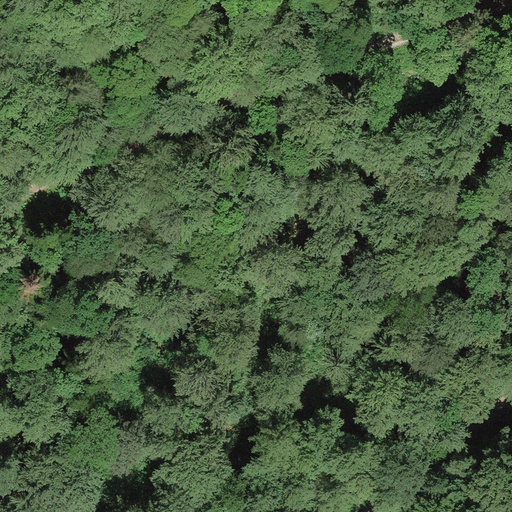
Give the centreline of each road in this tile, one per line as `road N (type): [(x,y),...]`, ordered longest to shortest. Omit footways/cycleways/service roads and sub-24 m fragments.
road 1 (track): [(511,7),(308,74),(0,214)]
road 2 (track): [(381,511),(511,381)]
